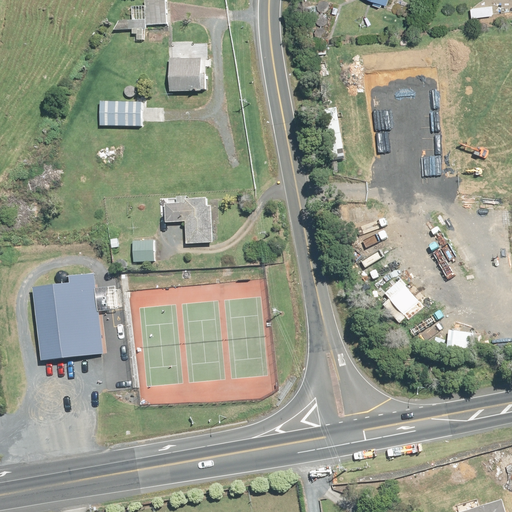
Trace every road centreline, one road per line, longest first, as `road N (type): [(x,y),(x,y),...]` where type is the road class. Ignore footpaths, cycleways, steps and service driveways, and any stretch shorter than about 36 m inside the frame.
road 1 (tertiary): [(270,0),(271,57),(345,432)]
road 2 (primary): [(0,496),(345,432)]
road 3 (primary): [(345,432),(511,404)]
